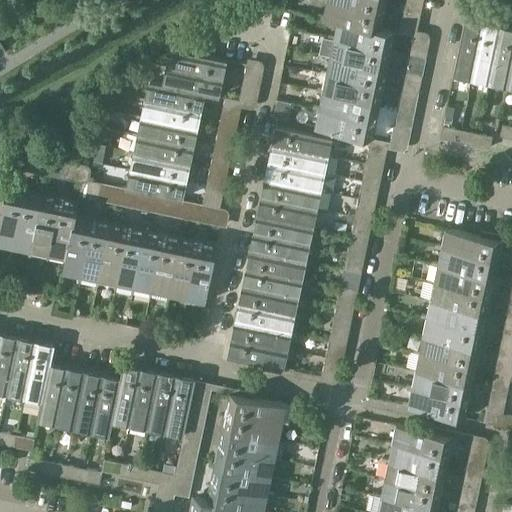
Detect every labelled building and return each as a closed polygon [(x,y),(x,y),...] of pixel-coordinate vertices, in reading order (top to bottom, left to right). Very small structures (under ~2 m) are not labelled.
[(368,7),(333,0),(326,0),(323,17),(337,20),(365,25),(377,27),(380,10),(368,7)] [(333,0),(368,7),(380,10),(382,0),(333,0)] [(417,0),(404,0),(402,12),(414,14),(417,0)] [(472,76),(483,22),(464,18),(453,72),(472,76)] [(410,35),(413,21),(401,19),(398,32),(410,35)] [(337,20),(333,37),(373,45),(387,48),(391,30),(377,27),(365,25),(337,20)] [(500,26),(483,22),(472,76),(489,80),(500,26)] [(511,58),(511,28),(500,26),(489,80),(490,80),(507,83),(511,58)] [(422,37),(410,35),(407,49),(419,52),(422,37)] [(373,45),(333,37),(330,55),(370,63),(383,66),(387,48),(373,45)] [(221,77),(225,58),(171,47),(168,65),(221,77)] [(370,63),(330,55),(326,72),(366,81),(379,84),(383,66),(370,63)] [(402,70),(414,72),(417,59),(405,56),(402,70)] [(253,80),(256,65),(244,62),(241,77),(253,80)] [(217,95),(221,77),(168,65),(164,83),(204,92),(217,95)] [(414,72),(402,70),(399,84),(411,87),(414,72)] [(326,72),(322,90),(363,99),(376,101),(379,84),(366,81),(326,72)] [(204,92),(164,83),(150,80),(146,98),(200,109),(204,92)] [(248,102),(251,87),(240,84),(236,99),(248,102)] [(322,90),(319,108),(359,116),(372,119),(376,101),(363,99),(322,90)] [(398,91),(395,105),(407,108),(410,94),(398,91)] [(234,113),(236,99),(225,97),(222,110),(234,113)] [(200,109),(146,98),(143,115),(196,127),(200,109)] [(290,104),(279,102),(276,116),(287,118),(290,104)] [(407,108),(395,105),(392,120),(404,122),(407,108)] [(359,116),(319,108),(315,126),(356,135),(368,137),(372,119),(359,116)] [(451,125),(453,115),(446,114),(444,124),(451,125)] [(196,127),(143,115),(139,133),(192,144),(196,127)] [(229,134),(232,120),(220,118),(217,132),(229,134)] [(511,138),(511,125),(498,122),(495,134),(511,138)] [(273,143),(327,154),(331,136),(277,124),(273,143)] [(458,129),(443,126),(441,138),(456,141),(458,129)] [(402,130),(390,127),(387,141),(399,144),(402,130)] [(477,145),(479,134),(465,131),(463,142),(477,145)] [(226,148),(229,134),(217,132),(214,146),(226,148)] [(139,133),(135,151),(189,162),(192,144),(139,133)] [(491,148),(493,136),(479,134),(477,145),(491,148)] [(105,154),(106,144),(98,143),(97,143),(95,152),(96,152),(105,154)] [(327,154),(273,143),(269,160),(323,172),(327,154)] [(378,164),(381,150),(369,148),(366,162),(378,164)] [(189,162),(135,151),(132,168),(185,179),(189,162)] [(222,169),(225,155),(213,153),(210,167),(222,169)] [(25,169),(28,157),(13,154),(10,166),(25,169)] [(46,173),(49,162),(35,159),(32,171),(46,173)] [(269,160),(266,178),(319,189),(323,172),(269,160)] [(60,176),(63,165),(49,162),(46,173),(60,176)] [(375,179),(378,164),(366,162),(363,176),(375,179)] [(85,169),(70,166),(68,178),(82,181),(83,177),(85,169)] [(219,183),(222,169),(210,167),(207,181),(219,183)] [(185,179),(132,168),(128,187),(181,198),(185,179)] [(266,178),(262,195),(316,207),(319,189),(266,178)] [(95,186),(82,183),(81,183),(79,195),(93,198),(95,186)] [(359,197),(370,200),(373,186),(362,183),(359,197)] [(21,206),(24,192),(6,188),(3,202),(0,215),(0,242),(13,245),(21,206)] [(114,202),(117,191),(103,188),(100,199),(114,202)] [(214,205),(217,190),(205,188),(202,203),(214,205)] [(117,191),(114,202),(128,205),(131,194),(117,191)] [(42,196),(24,192),(21,206),(13,245),(31,249),(39,210),(42,196)] [(149,210),(152,198),(138,195),(135,207),(149,210)] [(262,195),(258,213),(312,224),(316,207),(262,195)] [(39,210),(31,249),(48,253),(56,214),(59,199),(42,196),(39,210)] [(370,200),(359,197),(356,211),(367,214),(370,200)] [(152,198),(149,210),(163,213),(166,201),(152,198)] [(56,214),(48,253),(66,256),(72,228),(74,217),(77,203),(59,199),(56,214)] [(185,217),(187,205),(173,202),(171,214),(185,217)] [(187,205),(185,217),(199,220),(201,208),(187,205)] [(223,213),(213,211),(208,210),(206,222),(221,225),(223,213)] [(258,213),(255,231),(308,242),(312,224),(258,213)] [(72,228),(66,256),(63,271),(81,274),(90,232),(92,221),(74,217),(72,228)] [(363,235),(366,221),(354,219),(351,233),(363,235)] [(90,232),(81,274),(98,278),(107,236),(110,225),(92,221),(90,232)] [(107,236),(98,278),(116,282),(125,240),(127,228),(110,225),(107,236)] [(478,253),(495,257),(498,238),(481,235),(445,227),(441,246),(478,253)] [(145,232),(127,228),(125,240),(116,282),(134,285),(142,245),(145,232)] [(308,242),(255,231),(251,248),(305,260),(308,242)] [(142,245),(134,285),(151,289),(159,250),(162,236),(145,232),(142,245)] [(360,249),(363,235),(351,233),(348,247),(360,249)] [(180,239),(162,236),(159,250),(151,289),(169,293),(177,253),(180,239)] [(177,253),(169,293),(186,296),(195,257),(198,243),(180,239),(177,253)] [(195,257),(186,296),(205,300),(213,261),(216,247),(198,243),(195,257)] [(441,246),(437,263),(474,271),(491,275),(495,257),(478,253),(441,246)] [(305,260),(251,248),(247,266),(301,277),(305,260)] [(356,270),(359,256),(347,254),(344,268),(356,270)] [(437,263),(434,281),(470,289),(487,292),(491,275),(474,271),(437,263)] [(247,266),(243,284),(297,295),(301,277),(247,266)] [(353,284),(356,270),(344,268),(341,282),(353,284)] [(434,281),(430,298),(468,306),(484,310),(487,292),(470,289),(434,281)] [(243,284),(240,301),(293,313),(297,295),(243,284)] [(348,306),(351,292),(339,289),(337,303),(348,306)] [(468,306),(430,298),(426,316),(465,324),(480,327),(484,310),(468,306)] [(240,301),(236,319),(290,330),(293,313),(240,301)] [(348,306),(337,303),(326,301),(325,309),(335,311),(334,318),(345,320),(348,306)] [(511,315),(505,314),(502,329),(511,331),(511,315)] [(465,324),(426,316),(423,334),(460,342),(476,345),(480,327),(465,324)] [(236,319),(232,337),(286,348),(290,330),(236,319)] [(341,341),(344,327),(332,325),(329,339),(341,341)] [(18,337),(1,333),(0,336),(0,388),(7,390),(18,337)] [(423,334),(419,351),(457,359),(473,363),(476,345),(460,342),(423,334)] [(18,337),(7,390),(25,394),(36,341),(18,337)] [(286,348),(232,337),(229,355),(282,366),(286,348)] [(511,338),(501,337),(498,350),(510,352),(511,341),(511,338)] [(338,355),(341,341),(329,339),(326,353),(338,355)] [(42,398),(50,363),(53,344),(36,341),(25,394),(42,398)] [(510,352),(498,350),(495,365),(507,367),(510,352)] [(419,351),(415,369),(453,377),(469,380),(473,363),(457,359),(419,351)] [(336,362),(325,360),(322,375),(333,377),(336,362)] [(56,420),(67,367),(50,363),(42,398),(38,416),(56,420)] [(130,421),(141,368),(124,364),(120,378),(112,417),(130,421)] [(85,371),(67,367),(56,420),(74,424),(85,371)] [(141,368),(130,421),(148,425),(159,371),(141,368)] [(415,369),(412,386),(450,395),(465,398),(469,380),(453,377),(415,369)] [(85,371),(74,424),(92,428),(103,375),(85,371)] [(159,371),(148,425),(165,428),(177,375),(159,371)] [(493,372),(491,385),(502,387),(505,374),(493,372)] [(112,417),(120,378),(103,375),(92,428),(109,431),(112,417)] [(195,379),(177,375),(165,428),(184,432),(195,379)] [(502,387),(491,385),(487,400),(499,402),(502,387)] [(209,403),(212,388),(200,386),(197,401),(209,403)] [(450,395),(412,386),(408,405),(447,413),(462,416),(465,398),(450,395)] [(251,416),(282,422),(286,404),(255,397),(233,393),(229,411),(251,416)] [(495,424),(498,410),(486,407),(483,422),(495,424)] [(196,408),(193,422),(205,424),(208,410),(196,408)] [(251,416),(229,411),(225,429),(247,433),(279,440),(282,422),(251,416)] [(511,415),(503,414),(500,425),(511,427),(511,415)] [(205,424),(193,422),(190,436),(202,438),(205,424)] [(396,423),(392,441),(432,450),(445,453),(449,434),(436,431),(396,423)] [(247,433),(225,429),(222,446),(245,451),(275,458),(279,440),(247,433)] [(13,433),(0,430),(0,442),(11,445),(13,433)] [(34,438),(19,435),(17,446),(32,449),(34,438)] [(482,442),(471,440),(467,455),(479,457),(482,442)] [(392,441),(388,459),(428,467),(442,470),(445,453),(432,450),(392,441)] [(200,445),(188,443),(185,457),(197,459),(200,445)] [(245,451),(222,446),(218,464),(241,469),(271,475),(275,458),(245,451)] [(44,458),(30,455),(27,467),(42,470),(44,458)] [(194,473),(197,459),(185,457),(182,471),(194,473)] [(104,458),(101,470),(115,473),(118,461),(104,458)] [(428,467),(388,459),(384,477),(424,485),(438,488),(442,470),(428,467)] [(63,474),(65,462),(51,460),(49,471),(63,474)] [(80,465),(65,462),(63,474),(77,477),(80,465)] [(475,478),(478,464),(466,462),(463,476),(475,478)] [(136,478),(139,466),(125,463),(123,475),(136,478)] [(218,464),(214,481),(237,486),(268,493),(271,475),(241,469),(218,464)] [(151,481),(153,469),(139,466),(136,478),(151,481)] [(99,482),(101,470),(87,467),(84,479),(99,482)] [(173,485),(175,473),(160,470),(158,482),(173,485)] [(472,492),(475,478),(463,476),(460,490),(472,492)] [(424,485),(384,477),(381,494),(420,503),(434,506),(438,488),(424,485)] [(193,481),(181,478),(178,492),(190,495),(193,481)] [(214,481),(210,499),(233,504),(250,508),(264,511),(268,493),(237,486),(214,481)] [(173,506),(176,492),(164,489),(161,504),(173,506)] [(432,511),(434,506),(420,503),(381,494),(374,493),(370,510),(377,511),(432,511)] [(233,504),(210,499),(196,496),(193,511),(248,511),(250,508),(233,504)] [(459,511),(467,511),(470,500),(459,497),(456,511),(459,511)]
